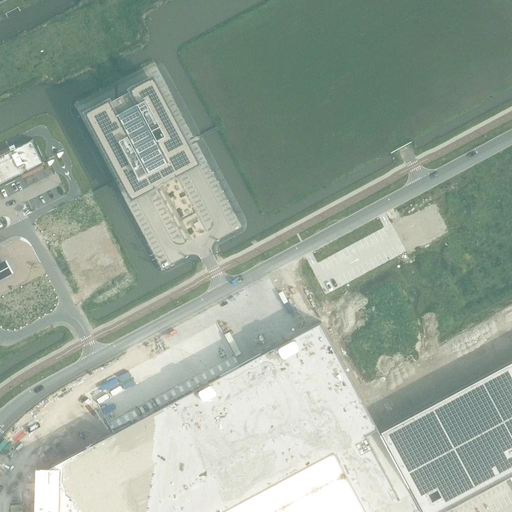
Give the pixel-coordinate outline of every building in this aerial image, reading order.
[(109,99),(86,112),(132,198),(155,186),(154,184),(173,174),(175,173),(176,175),(199,162),(162,92),(153,76),(130,88),(131,90),(122,94),(110,101),(109,99)] [(0,185),(44,164),(32,139),(15,148),(14,146),(10,148),(11,150),(0,155),(0,185)] [(445,259),(324,323),(380,430),(511,359),(511,168),(422,216),(445,259)] [(100,290),(110,285),(121,279),(82,207),(71,213),(64,217),(47,226),(85,298),(100,290)] [(0,263),(0,280),(14,273),(7,260),(0,263)] [(26,297),(42,289),(38,279),(22,287),(26,297)] [(13,488),(12,511),(421,511),(320,326),(13,488)] [(511,360),(380,431),(423,511),(442,511),(511,474),(511,360)]
